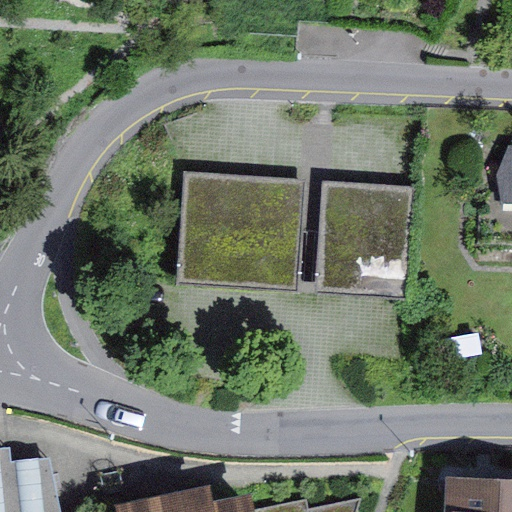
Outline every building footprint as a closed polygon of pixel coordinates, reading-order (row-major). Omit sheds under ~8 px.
[(381,0),(250,0),(248,34),(298,36),(300,23),(380,27),(381,0)] [(499,175),(502,201),(511,200),(511,151),(510,151),(499,175)] [(415,186),(183,171),(175,286),(408,301),(415,186)] [(355,511),(359,498),(309,509),(306,499),(250,511),(248,502),(208,511),(205,495),(128,511),(56,511),(46,462),(8,465),(7,451),(0,451),(0,511),(355,511)] [(494,486),(456,484),(454,511),(511,511),(511,485),(508,484),(501,483),(494,486)]
